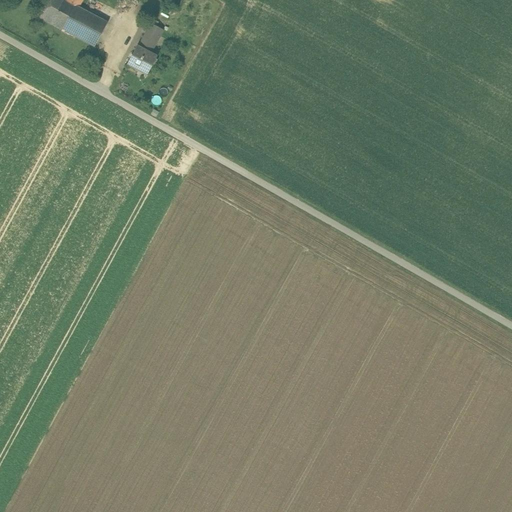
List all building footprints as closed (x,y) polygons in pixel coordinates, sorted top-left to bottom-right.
[(67,0),(48,0),(39,17),(61,29),(75,4),(67,0)] [(79,7),(75,4),(61,29),(94,47),(107,22),(79,7)] [(151,23),(141,42),(153,49),(163,30),(151,23)] [(153,49),(141,42),(138,47),(150,53),(153,49)] [(138,47),(136,46),(127,64),(147,74),(156,56),(150,53),(138,47)]
